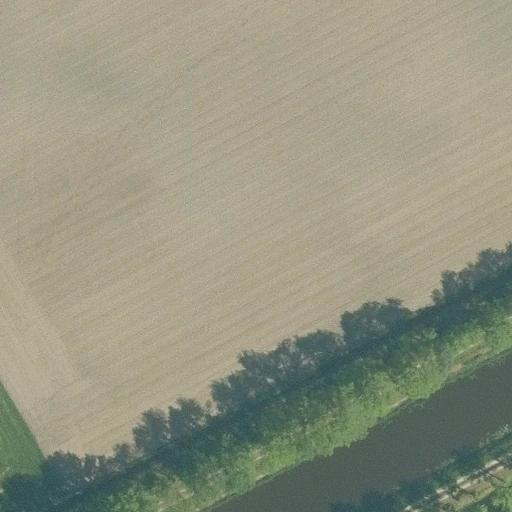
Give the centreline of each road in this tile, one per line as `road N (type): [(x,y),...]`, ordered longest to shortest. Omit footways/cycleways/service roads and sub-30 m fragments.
road 1 (unclassified): [(511,322),(150,511)]
road 2 (track): [(405,511),(511,455)]
